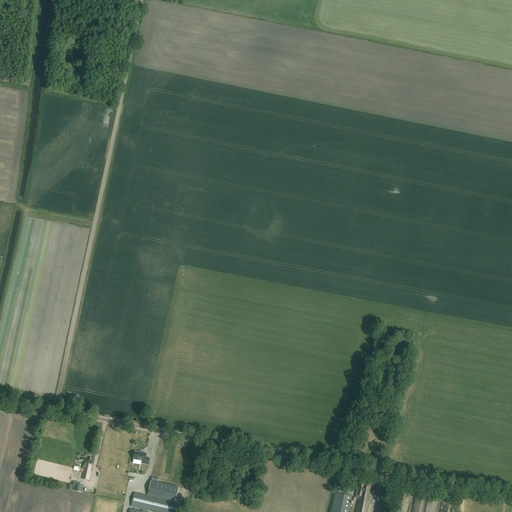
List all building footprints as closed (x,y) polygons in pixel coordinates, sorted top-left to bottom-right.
[(148,464),(149,458),(145,457),(146,453),(135,451),(133,459),(142,461),(141,463),(148,464)] [(90,472),(92,464),(85,463),(84,467),(85,468),(85,471),(84,471),(82,478),(89,480),(91,472),(90,472)] [(175,502),(179,488),(151,481),(147,495),(175,502)] [(73,482),(72,485),(69,484),(68,490),(71,490),(82,492),(84,484),(73,482)] [(367,511),(369,506),(367,506),(368,503),(369,503),(372,493),(370,492),(371,490),(372,490),(373,485),(360,482),(357,497),(359,498),(355,511),(367,511)] [(337,489),(331,511),(348,511),(352,496),(342,494),(342,491),(337,489)] [(147,511),(148,510),(158,511),(172,511),(175,502),(134,493),(131,506),(142,509),(142,511),(130,509),(129,511),(147,511)] [(380,498),(376,511),(389,511),(392,500),(380,498)]
